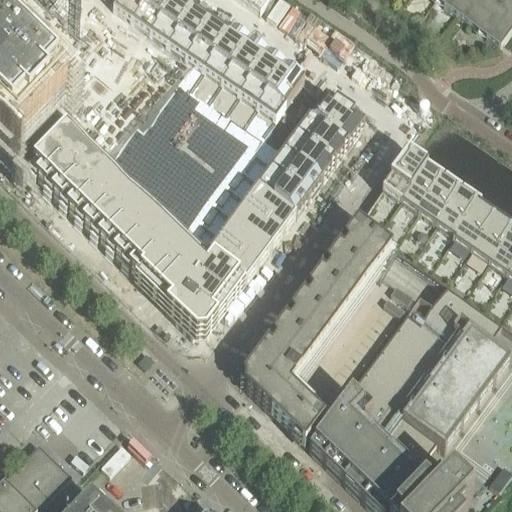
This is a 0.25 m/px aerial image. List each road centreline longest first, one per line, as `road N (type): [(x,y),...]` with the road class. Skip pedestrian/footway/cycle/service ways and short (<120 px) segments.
road 1 (residential): [(437,91),(201,396)]
road 2 (tertiary): [(201,396),(0,202)]
road 3 (residential): [(0,275),(168,440)]
road 4 (tertiary): [(323,511),(201,396)]
road 5 (unclassified): [(302,0),(437,91)]
